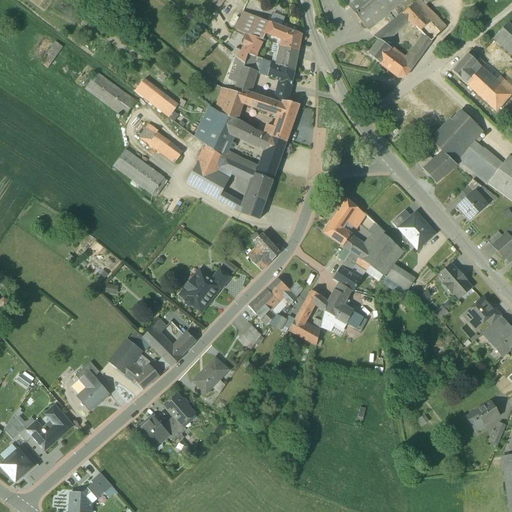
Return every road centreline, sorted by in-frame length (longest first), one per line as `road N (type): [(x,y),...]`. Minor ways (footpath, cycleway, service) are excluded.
road 1 (residential): [(310,195),(279,265),(187,360),(21,507)]
road 2 (residential): [(361,123),(511,7)]
road 3 (residential): [(395,166),(511,297)]
road 4 (residential): [(305,0),(361,123)]
